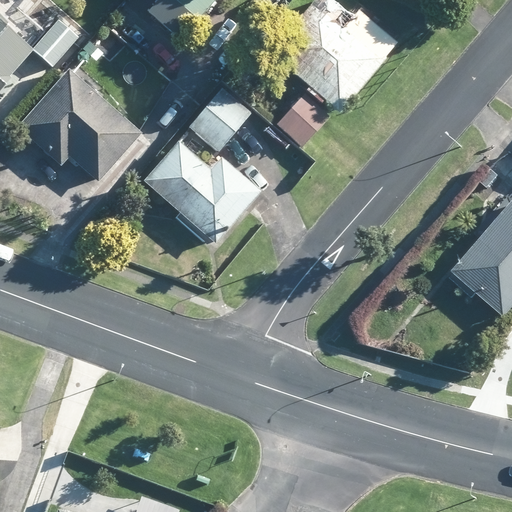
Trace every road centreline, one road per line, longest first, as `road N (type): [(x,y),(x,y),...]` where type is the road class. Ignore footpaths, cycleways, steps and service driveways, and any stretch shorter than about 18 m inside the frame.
road 1 (residential): [(511,37),(305,273),(248,381)]
road 2 (secondary): [(248,381),(511,459)]
road 3 (secondary): [(0,290),(248,381)]
